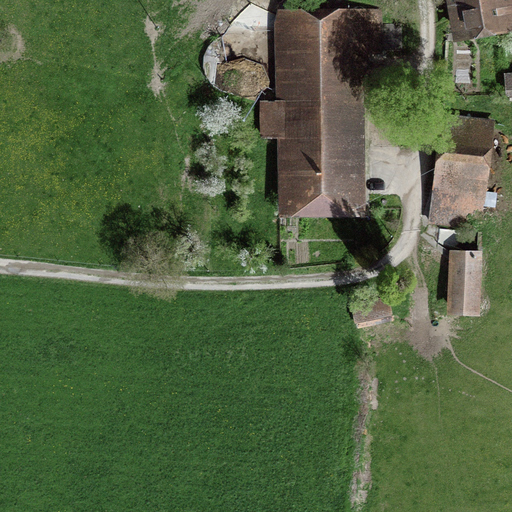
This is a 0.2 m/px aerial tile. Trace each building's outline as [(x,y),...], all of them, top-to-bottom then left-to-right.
[(455,0),(462,33),(506,25),(501,0),(455,0)] [(379,15),(292,16),(293,205),(351,204),(350,49),(401,49),(401,24),(379,25),(379,15)] [(492,123),(453,119),(447,164),(441,164),(438,188),(433,187),(429,220),(480,226),(492,123)] [(389,123),(373,123),(374,141),(389,141),(389,123)] [(477,256),(454,255),(452,310),(475,311),(477,256)] [(387,299),(353,306),(356,323),(391,316),(387,299)]
